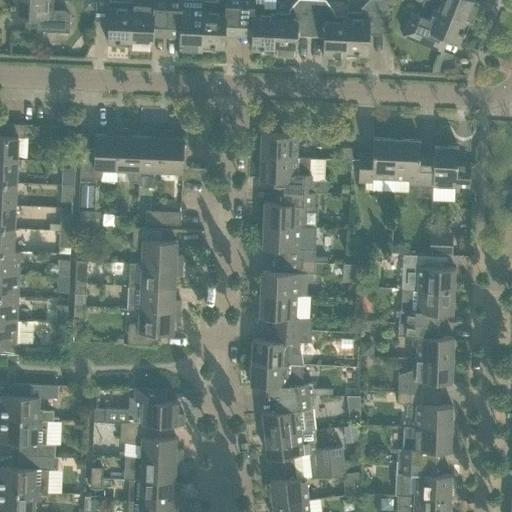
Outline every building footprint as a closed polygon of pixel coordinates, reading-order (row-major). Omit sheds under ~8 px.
[(10,0),(10,16),(37,17),(36,30),(68,32),(69,16),(64,10),(52,9),(52,0),(10,0)] [(81,0),(81,9),(92,9),(92,0),(81,0)] [(108,0),(94,0),(94,14),(108,14),(106,42),(128,43),(132,6),(132,2),(131,2),(108,0)] [(152,48),(152,35),(165,36),(167,0),(131,0),(131,2),(132,2),(132,6),(128,43),(128,47),(152,48)] [(167,0),(165,36),(179,36),(178,49),(201,50),(202,46),(204,11),(204,9),(203,9),(203,0),(167,0)] [(224,47),(224,35),(238,36),(238,21),(239,0),(215,0),(215,1),(203,0),(203,9),(204,9),(204,11),(202,46),(224,47)] [(239,0),(238,21),(238,36),(251,37),(250,49),(272,50),(274,12),(276,12),(276,8),(263,7),(263,0),(239,0)] [(274,12),(272,50),(272,54),(296,55),(297,28),(310,28),(311,0),(296,0),(288,9),(288,13),(276,12),(274,12)] [(311,0),(310,28),(323,29),(322,56),(345,57),(346,53),(347,15),(346,15),(333,15),(334,11),(325,0),(311,0)] [(346,11),(346,15),(347,15),(346,53),(368,54),(369,27),(382,27),(383,0),(367,0),(360,7),(360,12),(346,11)] [(419,0),(419,2),(428,5),(467,21),(466,22),(470,23),(479,1),(475,0),(419,0)] [(428,5),(424,16),(418,14),(409,18),(403,34),(442,50),(447,38),(458,42),(466,22),(467,21),(428,5)] [(18,137),(24,137),(25,124),(0,122),(0,157),(17,159),(18,137)] [(80,147),(79,167),(79,177),(100,178),(103,168),(116,169),(118,128),(106,127),(106,134),(94,133),(94,148),(80,147)] [(118,128),(116,169),(129,169),(129,181),(137,182),(138,170),(139,135),(129,135),(129,128),(118,128)] [(150,136),(139,135),(138,170),(139,170),(160,171),(161,130),(151,129),(150,136)] [(172,130),(161,130),(160,171),(182,172),(183,137),(172,137),(172,130)] [(260,155),(296,157),(297,134),(261,132),(260,155)] [(358,157),(358,172),(357,181),(371,182),(372,182),(372,177),(394,178),(396,138),(373,137),(372,158),(360,157),(360,152),(359,152),(358,157)] [(396,138),(394,178),(409,179),(408,187),(417,193),(417,197),(431,197),(432,185),(433,156),(425,156),(423,160),(419,160),(419,139),(396,138)] [(433,145),(433,156),(432,185),(454,186),(454,191),(468,191),(470,162),(469,162),(468,167),(456,167),(457,146),(433,145)] [(352,147),(340,147),(340,159),(352,159),(352,147)] [(62,161),(74,162),(75,149),(62,149),(62,161)] [(296,157),(260,155),(259,178),(272,179),(271,190),(275,190),(284,190),(304,191),(308,191),(308,186),(311,186),(311,174),(309,173),(310,157),(296,157)] [(17,159),(0,157),(0,180),(16,182),(17,159)] [(62,184),(73,184),(73,168),(62,167),(62,184)] [(16,182),(0,180),(0,203),(15,204),(16,182)] [(341,183),(340,193),(350,193),(351,184),(341,183)] [(73,184),(62,184),(61,201),(72,201),(73,184)] [(80,185),(79,206),(92,206),(93,186),(80,185)] [(275,190),(275,202),(264,201),(263,224),(299,226),(304,226),(305,203),(315,203),(316,191),(308,191),(304,191),(284,190),(275,190)] [(0,203),(0,226),(14,227),(15,204),(0,203)] [(79,210),(78,222),(98,223),(99,211),(79,210)] [(154,223),(154,210),(145,210),(144,222),(154,223)] [(154,210),(154,223),(179,224),(180,211),(154,210)] [(60,213),(60,229),(71,230),(71,213),(60,213)] [(124,226),(125,215),(115,214),(114,226),(124,226)] [(299,226),(263,224),(262,247),(298,248),(303,248),(302,260),(314,261),(314,255),(315,238),(298,238),(299,226)] [(14,227),(0,226),(0,249),(19,251),(19,250),(13,250),(14,227)] [(162,228),(142,227),(132,226),(132,246),(141,249),(141,262),(182,264),(182,253),(176,253),(176,241),(162,240),(162,228)] [(60,231),(59,240),(59,246),(70,246),(71,230),(60,229),(60,231)] [(452,233),(430,232),(429,254),(434,255),(451,255),(452,233)] [(349,250),(361,250),(361,237),(349,236),(349,250)] [(19,251),(0,249),(0,272),(18,273),(19,251)] [(402,288),(453,290),(454,267),(434,266),(434,255),(429,254),(403,253),(402,288)] [(58,258),(58,275),(69,275),(69,259),(58,258)] [(75,259),(74,282),(86,282),(87,260),(75,259)] [(261,270),(260,293),(296,294),(304,295),(305,272),(325,273),(326,261),(314,261),(302,260),(301,272),(281,271),(261,270)] [(129,262),(128,284),(174,287),(175,275),(181,275),(182,264),(141,262),(129,262)] [(0,272),(0,295),(17,296),(18,273),(0,272)] [(69,275),(58,275),(57,291),(68,292),(69,275)] [(86,282),(74,282),(73,305),(85,305),(86,282)] [(174,287),(128,284),(127,307),(139,308),(180,310),(180,299),(174,299),(174,287)] [(402,288),(401,310),(399,310),(398,322),(442,324),(442,312),(452,313),(453,290),(402,288)] [(296,294),(260,293),(259,316),(278,316),(278,328),(311,329),(311,317),(295,316),(296,294)] [(17,296),(0,295),(0,318),(16,319),(17,296)] [(66,321),(67,304),(56,304),(56,320),(66,321)] [(85,305),(73,305),(73,316),(84,317),(85,305)] [(138,324),(128,323),(127,343),(157,344),(158,332),(172,333),(173,320),(179,320),(180,310),(139,308),(138,324)] [(344,331),(357,332),(357,316),(345,316),(344,331)] [(16,319),(0,318),(0,353),(21,355),(22,341),(31,342),(32,320),(16,319)] [(398,322),(398,334),(410,335),(411,335),(410,345),(416,345),(416,357),(452,359),(453,336),(441,336),(442,324),(434,324),(398,322)] [(311,329),(278,328),(272,328),(272,339),(251,339),(251,361),(286,363),(287,352),(299,353),(299,341),(310,341),(311,329)] [(53,356),(66,356),(67,341),(65,341),(54,341),(53,356)] [(360,343),(359,355),(371,355),(372,348),(368,343),(360,343)] [(452,359),(416,357),(415,367),(397,374),(397,380),(398,380),(397,391),(432,392),(430,392),(430,381),(451,382),(452,359)] [(302,364),(286,363),(251,361),(250,384),(264,385),(265,400),(274,399),(281,398),(313,394),(312,388),(312,382),(301,383),(302,364)] [(0,417),(43,420),(53,420),(54,410),(38,409),(38,397),(56,397),(57,384),(21,383),(20,395),(1,394),(0,405),(0,417)] [(164,389),(133,388),(132,407),(142,409),(142,421),(142,423),(172,424),(182,425),(183,413),(177,413),(177,401),(164,401),(164,389)] [(432,392),(397,391),(397,403),(405,403),(405,414),(415,414),(415,426),(451,428),(452,405),(431,404),(432,392)] [(313,394),(281,398),(274,399),(276,410),(262,412),(264,434),(314,429),(312,407),(314,406),(313,394)] [(359,395),(346,395),(347,403),(359,402),(359,395)] [(94,407),(93,421),(104,421),(105,408),(94,407)] [(43,420),(0,417),(0,441),(18,442),(18,455),(54,456),(54,443),(46,443),(47,427),(43,427),(43,420)] [(142,423),(142,421),(120,421),(119,441),(141,444),(140,457),(181,459),(181,448),(175,448),(175,436),(171,436),(172,424),(142,423)] [(404,426),(403,448),(397,448),(396,459),(439,462),(439,450),(450,450),(451,428),(415,426),(404,426)] [(320,444),(340,443),(339,428),(319,429),(320,444)] [(264,434),(267,457),(307,452),(308,464),(344,460),(342,443),(316,446),(314,429),(264,434)] [(54,456),(18,455),(17,467),(0,466),(0,489),(40,492),(47,492),(48,469),(53,469),(54,456)] [(123,478),(128,478),(139,478),(174,480),(174,469),(180,469),(181,459),(140,457),(123,456),(123,478)] [(77,459),(76,469),(84,469),(85,459),(77,459)] [(439,462),(396,459),(396,471),(415,472),(414,495),(450,497),(451,474),(438,473),(439,462)] [(344,460),(308,464),(310,476),(346,472),(344,460)] [(90,476),(101,477),(102,467),(90,466),(90,476)] [(101,477),(90,476),(89,487),(101,487),(101,477)] [(305,476),(289,478),(269,480),(272,503),(307,498),(305,476)] [(174,480),(139,478),(128,478),(127,500),(179,502),(179,491),(173,491),(174,480)] [(40,492),(0,489),(0,511),(33,511),(34,500),(39,500),(40,492)] [(397,494),(395,511),(448,511),(450,497),(414,495),(397,494)] [(308,511),(307,498),(272,503),(272,511),(308,511)] [(178,511),(179,502),(127,500),(126,511),(178,511)]
